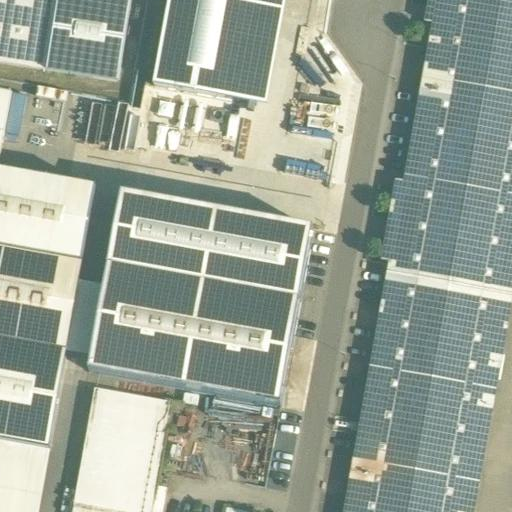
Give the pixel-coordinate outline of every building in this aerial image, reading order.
[(0,0),(0,64),(47,72),(117,83),(131,0),(0,0)] [(171,0),(156,85),(264,105),(284,0),(171,0)] [(474,511),(511,308),(511,0),(438,0),(429,50),(404,185),(399,184),(385,260),(391,261),(390,265),(345,511),(474,511)] [(0,442),(50,452),(68,348),(83,278),(98,191),(0,173),(0,164),(6,135),(13,94),(0,91),(0,442)] [(13,94),(6,135),(20,137),(28,97),(13,94)] [(93,353),(90,373),(281,408),(314,231),(123,196),(108,284),(93,353)] [(108,284),(83,278),(68,348),(93,353),(108,284)] [(153,511),(173,404),(96,390),(74,511),(153,511)] [(0,511),(40,511),(50,452),(0,442),(0,511)]
